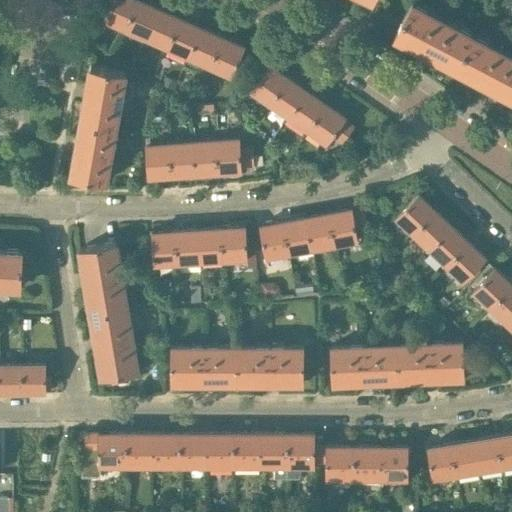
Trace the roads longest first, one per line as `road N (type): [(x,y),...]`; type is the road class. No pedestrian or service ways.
road 1 (residential): [(78,413),(429,411),(511,398)]
road 2 (residential): [(429,152),(322,191),(181,210),(49,207)]
road 3 (tertiary): [(267,0),(448,125)]
road 4 (residential): [(78,413),(49,207)]
